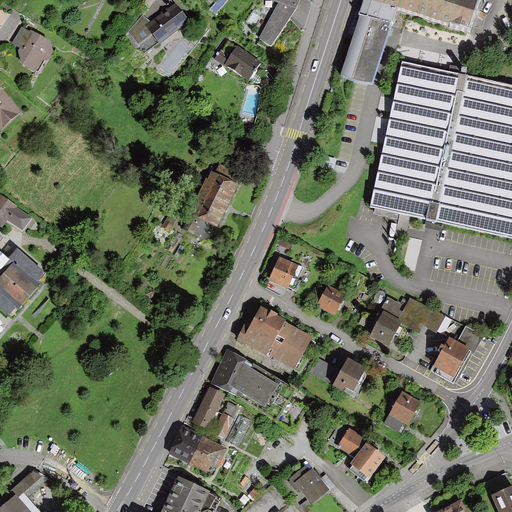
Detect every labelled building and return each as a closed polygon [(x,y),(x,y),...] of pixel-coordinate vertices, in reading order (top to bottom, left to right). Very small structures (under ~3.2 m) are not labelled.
[(271,49),(301,0),(266,0),(277,7),(256,40),(271,49)] [(478,0),(362,0),(358,14),(360,15),(341,75),(348,78),(355,81),(364,83),(372,84),(398,8),(468,32),(478,0)] [(131,34),(143,52),(186,22),(173,4),(148,22),(142,18),(131,34)] [(26,30),(15,47),(22,64),(35,72),(43,57),(49,57),(53,49),(50,44),(26,30)] [(260,63),(222,42),(210,63),(249,84),(260,63)] [(400,63),(367,209),(511,241),(511,237),(511,88),(463,77),(400,63)] [(0,128),(19,112),(0,90),(0,128)] [(179,228),(207,242),(236,186),(208,172),(179,228)] [(31,217),(0,193),(0,230),(6,223),(19,233),(31,217)] [(0,313),(8,320),(45,278),(14,252),(6,262),(0,268),(0,313)] [(298,267),(279,258),(269,281),(287,289),(298,267)] [(346,296),(328,287),(318,308),(336,317),(346,296)] [(383,307),(380,312),(367,338),(383,347),(397,322),(419,334),(424,326),(440,335),(448,320),(410,300),(403,312),(399,310),(402,305),(388,298),(383,307)] [(266,355),(285,324),(257,306),(238,338),(266,355)] [(285,324),(266,355),(292,370),(311,339),(285,324)] [(451,344),(435,374),(455,385),(471,355),(451,344)] [(234,395),(247,371),(249,368),(233,359),(219,386),(234,395)] [(318,362),(311,377),(332,388),(351,398),(365,370),(346,360),(340,373),(318,362)] [(271,414),(283,391),(247,371),(234,395),(271,414)] [(224,396),(211,389),(194,424),(208,430),(224,396)] [(414,413),(395,403),(382,425),(401,436),(414,413)] [(215,433),(224,438),(233,420),(223,415),(215,433)] [(244,416),(234,438),(244,442),(254,420),(244,416)] [(346,428),(336,445),(356,456),(366,439),(346,428)] [(174,459),(223,482),(236,453),(187,431),(174,459)] [(368,444),(352,465),(368,477),(384,455),(368,444)] [(308,465),(287,482),(309,508),(330,490),(308,465)] [(43,475),(32,471),(0,500),(0,507),(16,494),(18,497),(43,475)] [(200,511),(210,494),(179,478),(161,511),(200,511)] [(511,511),(511,484),(491,495),(499,511),(511,511)] [(31,511),(18,497),(16,494),(0,507),(0,511),(31,511)] [(468,511),(464,501),(441,511),(468,511)]
